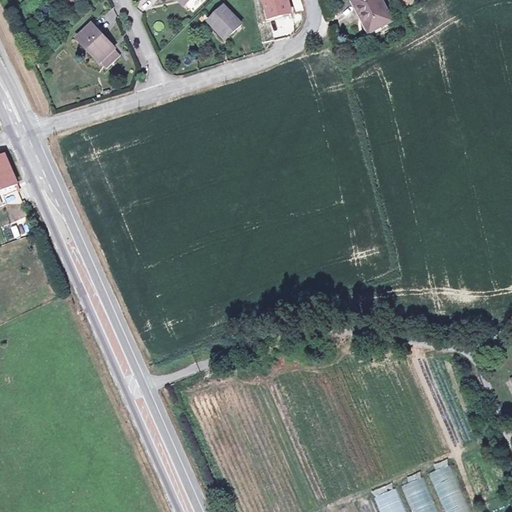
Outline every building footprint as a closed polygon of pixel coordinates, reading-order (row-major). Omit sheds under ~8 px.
[(176,0),(186,10),(197,0),(176,0)] [(265,0),(270,19),(292,13),(288,0),(265,0)] [(351,0),(361,18),(364,16),(372,30),(391,20),(380,0),(351,0)] [(209,19),(226,38),(241,23),(225,5),(209,19)] [(103,64),(117,51),(94,27),(80,41),(103,64)] [(0,156),(0,191),(19,184),(6,154),(0,156)] [(8,222),(16,239),(29,233),(21,216),(8,222)] [(434,471),(447,511),(471,511),(456,464),(434,471)] [(425,504),(430,503),(425,482),(408,485),(412,511),(418,511),(426,510),(425,504)] [(406,511),(396,488),(375,497),(381,511),(406,511)]
